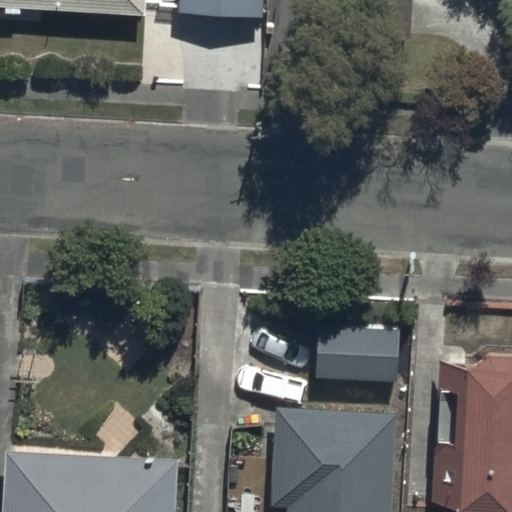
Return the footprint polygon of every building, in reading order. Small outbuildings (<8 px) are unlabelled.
[(0,0),(0,8),(148,20),(149,0),(0,0)] [(178,0),(178,14),(265,19),(265,0),(178,0)] [(410,0),(329,0),(329,18),(410,21),(410,0)] [(397,317),(314,313),(312,370),(394,374),(397,317)] [(435,511),(511,511),(511,361),(452,355),(435,511)] [(384,511),(389,418),(265,411),(259,511),(384,511)] [(173,511),(177,465),(15,454),(11,511),(173,511)]
